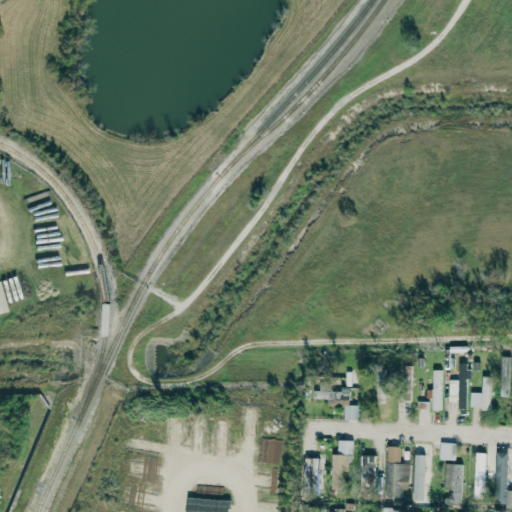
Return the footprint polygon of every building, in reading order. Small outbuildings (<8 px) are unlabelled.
[(500,396),(508,397),(509,357),(501,356),(500,396)] [(448,401),(458,402),(458,409),(466,409),(467,378),(468,378),(468,363),(458,363),(457,380),(448,380),(448,401)] [(432,370),(431,410),(440,410),(441,370),(432,370)] [(346,371),(345,381),(357,382),(358,372),(346,371)] [(490,377),(481,376),(481,392),(476,391),(476,402),(480,402),(480,410),(489,411),(490,377)] [(385,404),(385,380),(376,380),(376,403),(385,404)] [(343,420),(357,420),(358,405),(349,405),(349,391),(313,389),(313,401),(344,402),(343,420)] [(259,463),(278,464),(279,439),(259,438),(259,463)] [(350,440),(337,440),(337,454),(331,454),(330,489),(341,489),(341,473),(349,473),(350,440)] [(455,443),(440,442),(439,459),(454,460),(455,443)] [(400,447),(387,446),(385,499),(401,499),(401,488),(408,488),(409,464),(400,463),(400,447)] [(473,498),(483,498),(485,453),(475,452),(473,498)] [(511,490),(506,490),(507,453),(496,453),(494,504),(504,504),(504,509),(511,509),(511,490)] [(415,499),(424,500),(426,454),(417,454),(415,499)] [(374,456),(361,455),(360,484),(373,484),(374,456)] [(317,482),(317,458),(304,458),(303,482),(317,482)] [(462,464),(445,464),(444,490),(448,490),(448,498),(442,498),(442,504),(460,505),(462,464)] [(120,506),(153,509),(155,489),(122,486),(120,506)] [(229,511),(230,499),(192,498),(191,511),(229,511)] [(253,511),(278,511),(279,500),(254,499),(253,511)]
